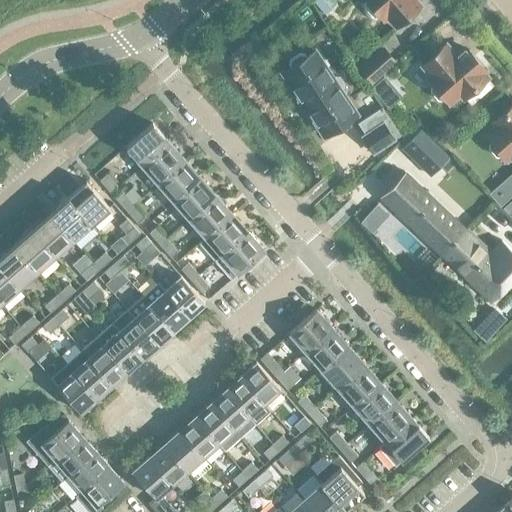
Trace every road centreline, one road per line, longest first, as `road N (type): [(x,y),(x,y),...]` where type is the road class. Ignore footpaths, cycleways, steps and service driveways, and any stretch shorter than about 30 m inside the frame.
road 1 (residential): [(497,461),(494,443),(321,248)]
road 2 (residential): [(321,248),(142,38)]
road 3 (tertiary): [(0,96),(51,62),(142,38)]
road 4 (unknown): [(229,329),(118,431)]
road 5 (residential): [(229,329),(321,248)]
